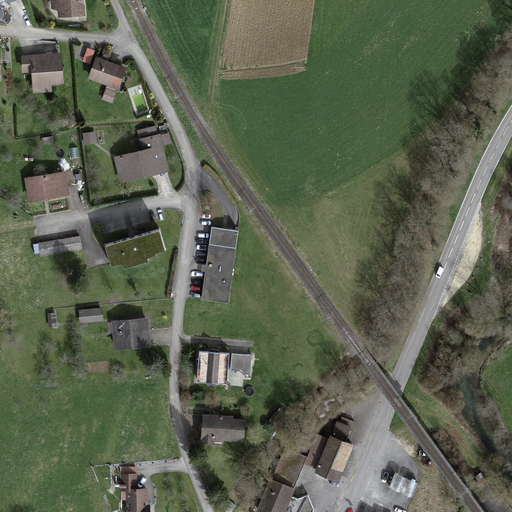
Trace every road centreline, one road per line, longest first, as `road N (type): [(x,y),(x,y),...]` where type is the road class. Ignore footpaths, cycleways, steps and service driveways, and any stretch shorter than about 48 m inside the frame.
road 1 (residential): [(0,29),(131,43),(181,135),(191,196),(175,335),(176,409),(209,511)]
road 2 (primary): [(343,511),(469,203),(511,121)]
